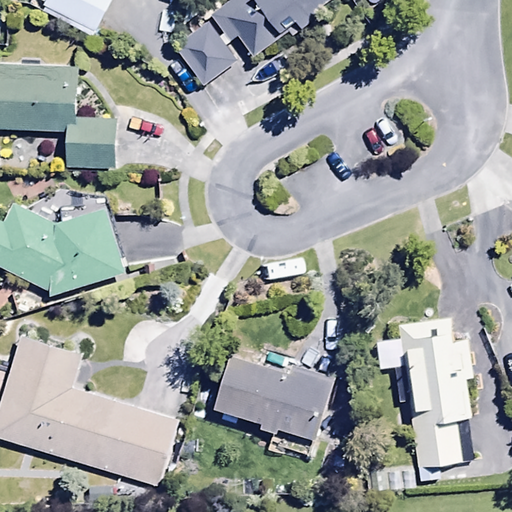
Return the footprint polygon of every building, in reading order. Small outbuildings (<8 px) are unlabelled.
[(119,0),(31,0),(31,2),(48,11),(43,19),(96,47),(119,0)] [(243,0),(244,1),(177,54),(207,93),(241,67),(222,43),(227,39),(234,48),(239,45),(254,65),(300,30),(302,33),(344,0),(243,0)] [(85,76),(0,73),(0,136),(71,138),(70,177),(119,178),(120,128),(83,127),(85,76)] [(0,226),(0,273),(58,306),(135,282),(115,218),(108,220),(104,208),(70,207),(59,194),(29,217),(18,212),(8,230),(0,226)] [(450,314),(397,321),(419,482),(439,479),(437,467),(460,464),(454,419),(469,417),(464,378),(470,377),(465,338),(453,340),(450,314)] [(19,348),(0,415),(0,445),(161,492),(180,429),(78,399),(87,367),(19,348)] [(323,451),(340,388),(293,375),(292,379),(236,364),(220,419),(223,420),(221,427),(239,432),(241,424),(266,431),(265,437),(275,440),(271,456),(312,467),(316,449),(323,451)]
